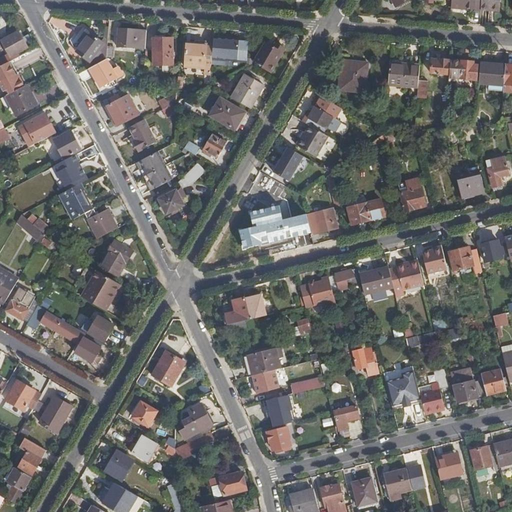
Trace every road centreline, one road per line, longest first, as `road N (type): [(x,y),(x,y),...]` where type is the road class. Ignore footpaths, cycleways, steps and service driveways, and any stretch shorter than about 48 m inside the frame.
road 1 (residential): [(176,283),(511,207)]
road 2 (residential): [(25,1),(176,283)]
road 3 (residential): [(328,25),(25,1)]
road 4 (residential): [(176,283),(328,25)]
road 5 (residential): [(262,476),(511,414)]
road 6 (residential): [(176,283),(262,476)]
road 7 (residential): [(511,39),(328,25)]
road 8 (residential): [(43,511),(110,396)]
road 9 (residential): [(110,396),(176,283)]
road 10 (residential): [(0,333),(110,396)]
